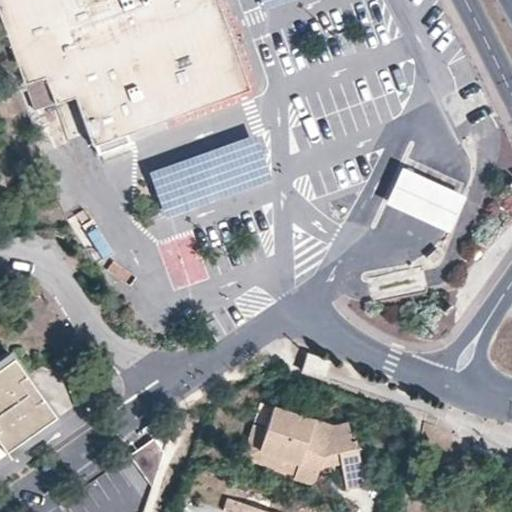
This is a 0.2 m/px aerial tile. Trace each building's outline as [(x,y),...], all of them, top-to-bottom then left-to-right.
[(63,72),(73,100),(90,145),(92,144),(96,154),(128,142),(125,134),(246,91),(243,83),(212,0),(0,0),(0,25),(32,113),(51,106),(42,79),(63,72)] [(51,106),(73,100),(63,72),(42,79),(51,106)] [(148,169),(163,214),(274,177),(259,132),(148,169)] [(462,198),(433,185),(400,169),(383,205),(414,220),(446,234),(462,198)] [(160,241),(170,289),(206,282),(196,234),(160,241)] [(298,373),(322,381),(324,372),(328,362),(304,355),(298,373)] [(2,368),(0,368),(0,464),(16,453),(47,431),(2,368)] [(337,454),(339,464),(345,489),(355,486),(363,484),(353,439),(351,440),(346,422),(331,426),(271,406),(264,429),(257,451),(297,464),(293,477),(292,480),(304,484),(313,482),(317,469),(320,458),(337,454)] [(257,451),(264,429),(252,424),(240,460),(293,477),(297,464),(257,451)] [(154,437),(131,453),(145,473),(168,457),(154,437)] [(317,469),(339,464),(337,454),(320,458),(317,469)]
